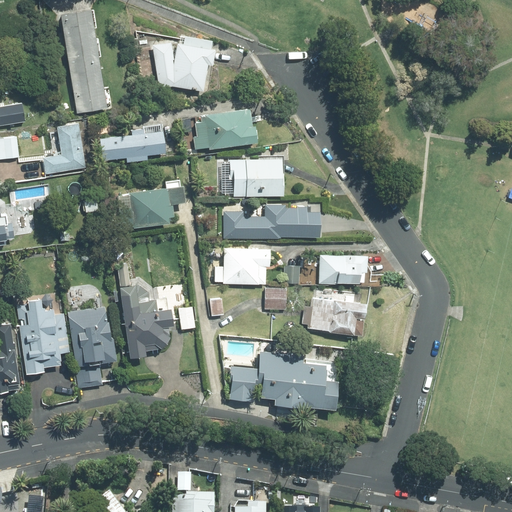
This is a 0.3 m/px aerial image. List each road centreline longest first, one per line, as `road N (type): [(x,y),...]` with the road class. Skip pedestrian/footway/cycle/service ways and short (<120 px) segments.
road 1 (residential): [(303,78),(433,283),(386,481)]
road 2 (tertiary): [(386,481),(134,436),(0,453)]
road 3 (tertiary): [(511,503),(386,481)]
